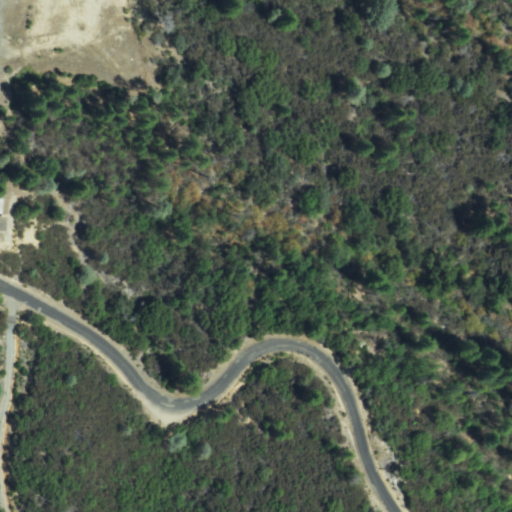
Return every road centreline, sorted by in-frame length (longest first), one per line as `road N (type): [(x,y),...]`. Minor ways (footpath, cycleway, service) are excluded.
road 1 (residential): [(0,303),(80,338),(167,411),(201,406),(250,357),(301,360),(335,397),(377,511)]
road 2 (residential): [(4,306),(8,511)]
